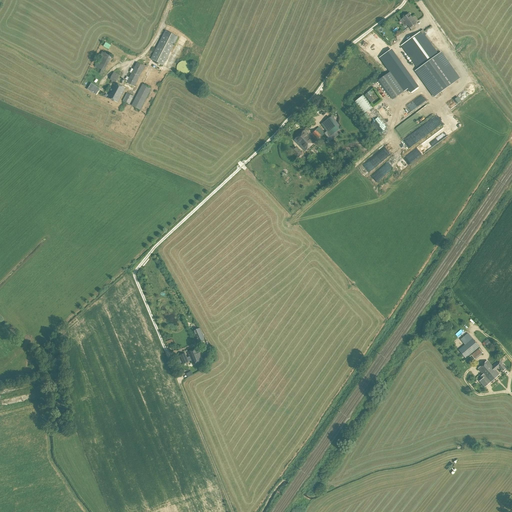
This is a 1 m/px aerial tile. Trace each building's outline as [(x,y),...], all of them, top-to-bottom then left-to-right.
[(416,24),(409,14),(403,18),(412,32),(416,29),(413,26),(416,24)] [(161,37),(152,57),(165,63),(178,34),(163,27),(159,36),(161,37)] [(459,78),(440,53),(438,54),(423,33),(425,32),(423,30),(401,46),(418,69),(416,71),(434,96),(459,78)] [(380,58),(383,62),(395,53),(392,49),(380,58)] [(105,60),(109,62),(112,53),(103,50),(97,66),(103,68),(104,63),(105,60)] [(411,90),(419,85),(401,59),(389,67),(390,69),(379,77),(393,98),(409,87),(411,90)] [(120,75),(114,72),(110,80),(116,83),(120,75)] [(152,86),(154,82),(155,82),(156,80),(150,78),(147,83),(152,86)] [(143,108),(151,85),(142,82),(137,95),(127,92),(124,101),(143,108)] [(96,95),(100,89),(91,83),(87,89),(96,95)] [(108,98),(117,103),(125,88),(115,83),(108,98)] [(367,93),(365,95),(371,103),(374,100),(370,95),(372,94),(370,91),(367,93)] [(466,97),(463,94),(456,100),(458,103),(466,97)] [(383,104),(377,110),(388,121),(394,116),(383,104)] [(321,124),(330,136),(339,129),(330,117),(321,124)] [(402,133),(411,129),(409,124),(400,129),(402,133)] [(312,134),(318,140),(325,133),(319,128),(312,134)] [(294,140),(305,152),(316,142),(305,130),(294,140)] [(423,136),(417,131),(406,142),(412,147),(423,136)] [(292,151),(299,158),(302,154),(296,148),(292,151)] [(199,342),(204,340),(200,328),(194,330),(199,342)] [(469,334),(461,340),(466,346),(468,349),(476,343),(472,339),(469,334)] [(466,346),(460,350),(462,353),(466,357),(479,347),(476,343),(468,349),(466,346)] [(180,355),(184,364),(189,362),(188,361),(191,360),(193,364),(202,360),(197,348),(188,352),(190,357),(187,358),(185,353),(180,355)] [(471,355),(475,360),(483,353),(479,349),(471,355)] [(484,375),(490,382),(499,375),(495,371),(492,367),(487,361),(478,369),(484,375)] [(492,367),(495,371),(499,367),(503,371),(506,369),(499,361),(492,367)] [(490,382),(484,375),(482,376),(483,378),(480,382),(485,387),(490,382)]
